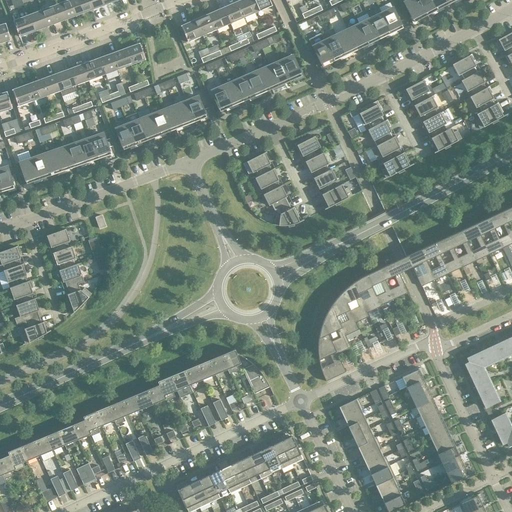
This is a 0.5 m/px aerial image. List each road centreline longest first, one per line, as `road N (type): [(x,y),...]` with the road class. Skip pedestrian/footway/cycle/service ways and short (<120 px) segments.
road 1 (residential): [(64,511),(300,401)]
road 2 (residential): [(0,72),(198,0)]
road 3 (secondary): [(335,246),(511,153)]
road 4 (residential): [(432,346),(510,511)]
road 5 (residential): [(28,223),(189,161)]
road 6 (secondary): [(0,404),(149,337)]
road 7 (residential): [(300,401),(432,346)]
road 8 (residential): [(270,130),(381,79)]
road 9 (residential): [(300,401),(351,511)]
